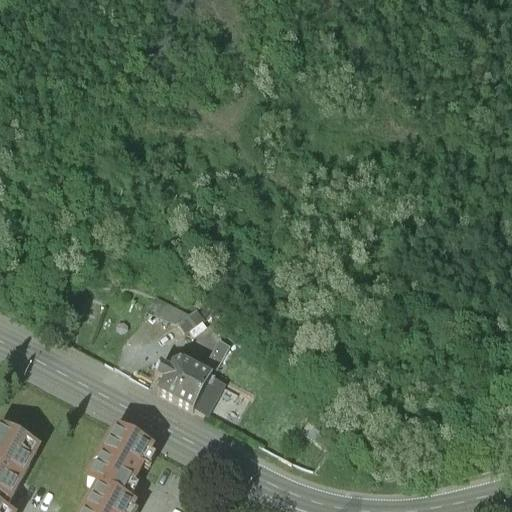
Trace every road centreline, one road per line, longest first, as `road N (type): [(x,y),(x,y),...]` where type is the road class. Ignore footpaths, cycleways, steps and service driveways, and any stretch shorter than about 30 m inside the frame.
road 1 (secondary): [(0,338),(323,504)]
road 2 (secondary): [(323,504),(418,507),(511,487)]
